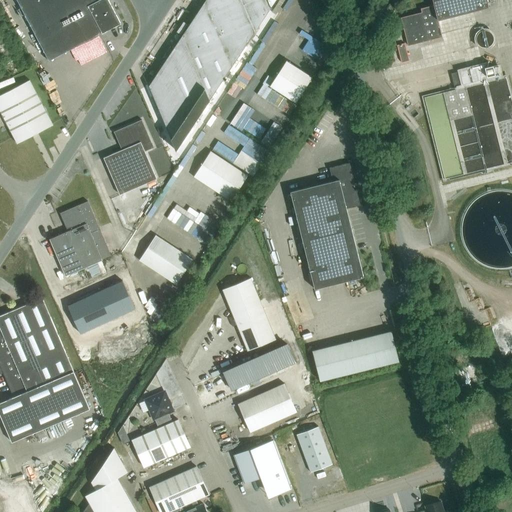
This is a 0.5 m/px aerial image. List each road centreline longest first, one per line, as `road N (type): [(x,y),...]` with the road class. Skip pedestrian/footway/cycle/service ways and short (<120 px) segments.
road 1 (unclassified): [(462,465),(351,50),(330,0)]
road 2 (unknown): [(77,138),(120,232),(142,236),(293,26)]
road 3 (unclassified): [(35,202),(162,11)]
road 4 (unclassified): [(173,359),(239,511)]
road 5 (unclassified): [(462,465),(309,511)]
